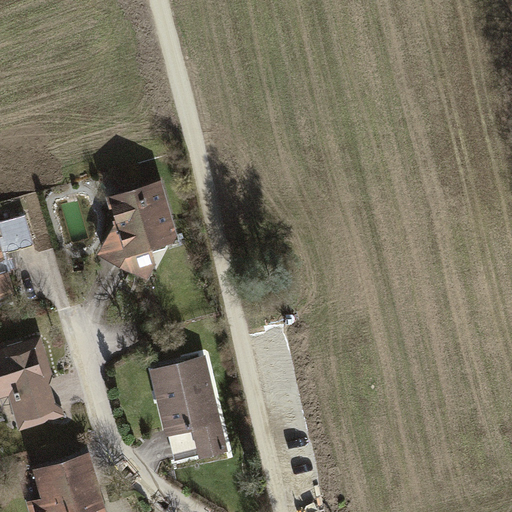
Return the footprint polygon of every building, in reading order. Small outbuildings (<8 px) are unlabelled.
[(165,185),(110,200),(117,227),(100,257),(150,286),(170,251),(181,248),(165,185)] [(0,303),(16,299),(5,259),(36,250),(27,221),(2,229),(6,242),(0,244),(0,242),(0,303)] [(0,402),(14,399),(23,431),(65,419),(43,337),(0,349),(0,402)] [(174,466),(229,452),(207,360),(151,374),(174,466)] [(107,511),(92,456),(34,472),(42,501),(27,505),(28,511),(107,511)]
